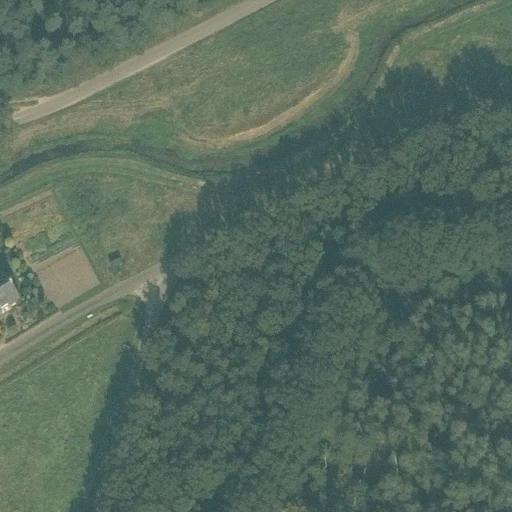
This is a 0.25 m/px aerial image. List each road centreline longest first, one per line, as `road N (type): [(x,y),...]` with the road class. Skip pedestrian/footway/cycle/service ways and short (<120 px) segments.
road 1 (unclassified): [(166,270),(511,108)]
road 2 (unclassified): [(0,122),(60,101),(257,0)]
road 3 (unclassified): [(96,511),(166,270)]
road 4 (unclassified): [(0,360),(166,270)]
